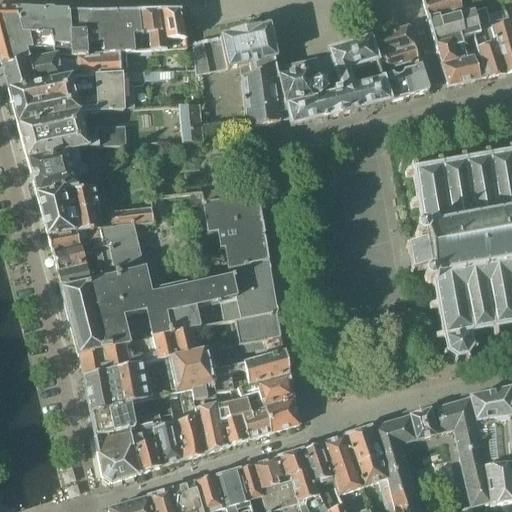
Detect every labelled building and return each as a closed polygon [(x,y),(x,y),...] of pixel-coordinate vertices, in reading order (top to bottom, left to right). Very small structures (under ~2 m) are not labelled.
[(457,0),(437,0),(422,4),(428,22),(461,13),(457,0)] [(460,47),(474,43),(480,41),(473,15),(472,10),(461,13),(428,22),(441,68),(464,62),(460,47)] [(21,38),(15,13),(0,12),(0,66),(56,60),(51,39),(21,38)] [(504,75),(487,18),(485,12),(473,15),(480,41),(474,43),(478,59),(484,81),(504,75)] [(45,14),(15,13),(21,38),(51,39),(56,60),(73,58),(70,36),(68,15),(51,14),(45,14)] [(504,13),(487,18),(504,75),(511,73),(511,37),(508,24),(504,13)] [(95,34),(70,36),(73,58),(122,55),(115,14),(92,15),(95,34)] [(137,15),(115,14),(122,55),(124,55),(144,54),(137,15)] [(166,52),(160,14),(137,15),(144,54),(166,52)] [(160,14),(166,52),(166,53),(186,51),(186,49),(181,14),(160,14)] [(92,15),(68,15),(70,36),(95,34),(92,15)] [(390,104),(384,78),(381,79),(369,42),(325,57),(275,69),(267,27),(219,39),(220,42),(225,71),(226,75),(254,70),(255,76),(239,79),(244,132),(278,124),(278,123),(288,121),(290,129),(322,121),(322,122),(327,121),(326,120),(352,113),(353,114),(357,113),(357,112),(378,107),(390,104)] [(381,79),(384,78),(418,67),(407,33),(403,31),(369,42),(381,79)] [(225,71),(220,42),(210,44),(216,73),(225,71)] [(195,78),(209,75),(202,46),(192,48),(194,72),(195,78)] [(124,55),(122,55),(73,58),(56,60),(0,66),(0,68),(7,91),(73,79),(75,79),(99,76),(125,75),(124,55)] [(484,81),(478,59),(464,62),(441,68),(447,89),(484,81)] [(428,94),(418,67),(384,78),(390,104),(406,100),(428,94)] [(75,79),(73,79),(80,114),(97,114),(123,114),(123,110),(133,110),(131,87),(122,88),(122,84),(135,84),(134,75),(125,75),(99,76),(75,79)] [(73,79),(7,91),(16,126),(80,114),(73,79)] [(200,127),(199,107),(178,109),(181,146),(201,144),(200,127)] [(80,114),(16,126),(15,126),(25,162),(26,162),(76,152),(90,150),(86,135),(80,114)] [(240,144),(237,123),(223,125),(226,146),(240,144)] [(97,135),(86,135),(90,150),(97,150),(125,148),(124,128),(97,130),(97,135)] [(511,151),(511,148),(507,149),(508,156),(488,159),(487,153),(483,154),(484,160),(465,163),(464,157),(459,158),(460,164),(442,168),(440,161),(436,162),(437,169),(417,172),(416,165),(410,166),(411,173),(404,174),(405,179),(412,178),(416,204),(409,205),(410,211),(418,210),(421,230),(417,231),(414,234),(415,239),(419,241),(423,241),(424,246),(409,248),(406,246),(404,249),(407,251),(409,261),(411,272),(409,274),(411,276),(413,274),(428,271),(429,276),(426,276),(423,280),(423,284),(428,287),(431,287),(435,306),(428,308),(429,314),(436,312),(440,337),(433,338),(434,344),(441,342),(443,346),(445,354),(442,356),(443,359),(447,357),(450,359),(453,361),(452,365),(455,365),(456,362),(460,361),(464,360),(467,363),(469,362),(466,358),(472,351),(475,353),(476,350),(472,349),(470,337),(490,333),(492,340),(497,339),(496,332),(511,329),(511,151)] [(79,166),(76,152),(26,162),(35,197),(63,190),(63,193),(77,191),(74,178),(87,176),(85,165),(79,166)] [(202,210),(257,199),(255,187),(191,197),(193,209),(202,208),(202,210)] [(95,189),(77,191),(63,193),(63,190),(35,197),(47,238),(96,231),(93,216),(100,214),(98,208),(99,208),(95,189)] [(257,199),(202,210),(206,236),(216,234),(219,251),(223,250),(226,267),(227,273),(227,272),(267,264),(263,242),(264,241),(263,233),(261,223),(260,223),(257,199)] [(132,226),(132,227),(154,225),(152,209),(108,214),(111,229),(132,226)] [(238,322),(275,315),(277,315),(276,312),(275,312),(273,301),(268,272),(269,272),(269,269),(268,269),(267,264),(227,272),(229,278),(185,288),(184,284),(155,291),(156,295),(149,296),(143,270),(132,227),(132,226),(111,229),(96,231),(101,250),(93,252),(94,254),(96,265),(100,281),(86,285),(61,292),(59,292),(69,326),(77,360),(78,359),(104,353),(128,346),(121,320),(142,315),(148,341),(168,338),(191,333),(190,332),(199,330),(194,310),(217,305),(222,325),(233,323),(238,322)] [(91,245),(93,252),(101,250),(96,231),(47,238),(46,238),(51,255),(51,254),(91,245)] [(94,254),(93,252),(91,245),(51,254),(57,275),(96,265),(94,254)] [(96,265),(57,275),(61,292),(86,285),(100,281),(96,265)] [(267,340),(279,337),(275,315),(238,322),(233,323),(237,346),(267,340)] [(128,348),(128,346),(104,353),(78,359),(83,379),(140,366),(141,367),(156,364),(167,361),(167,360),(196,353),(191,333),(168,338),(148,341),(136,345),(139,360),(131,361),(130,357),(126,358),(124,349),(128,348)] [(284,355),(279,337),(267,340),(271,358),(284,355)] [(203,352),(196,353),(167,360),(167,361),(175,396),(179,395),(191,393),(193,404),(206,401),(204,390),(209,389),(210,392),(213,391),(209,372),(210,372),(205,350),(202,351),(203,352)] [(247,390),(288,378),(284,355),(271,358),(210,372),(209,372),(213,391),(214,396),(229,393),(232,393),(229,375),(237,374),(244,377),(247,390)] [(147,403),(141,367),(140,366),(83,379),(90,418),(130,408),(147,403)] [(288,378),(247,390),(238,392),(240,399),(257,395),(259,403),(247,406),(249,415),(263,411),(294,402),(288,378)] [(511,391),(511,392),(469,401),(475,433),(478,451),(481,469),(484,488),(487,506),(489,509),(511,505),(511,391)] [(247,406),(246,401),(233,404),(217,407),(220,423),(240,418),(247,443),(269,437),(263,411),(249,415),(247,406)] [(475,433),(469,401),(468,401),(466,402),(449,407),(454,435),(452,435),(453,438),(475,433)] [(299,429),(294,402),(263,411),(269,437),(299,429)] [(195,414),(194,415),(195,419),(196,419),(204,458),(226,450),(220,423),(217,407),(216,406),(197,410),(197,411),(195,411),(195,414)] [(454,435),(449,407),(433,412),(431,412),(431,413),(429,413),(428,413),(434,439),(436,438),(436,437),(452,433),(452,435),(454,435)] [(132,420),(130,408),(90,418),(94,440),(129,431),(150,426),(147,416),(132,420)] [(158,413),(147,416),(150,426),(152,432),(161,429),(158,413)] [(434,439),(428,413),(424,414),(424,413),(423,413),(419,414),(414,416),(409,418),(415,444),(427,441),(434,439)] [(226,450),(247,443),(240,418),(220,423),(226,450)] [(415,444),(409,418),(405,419),(405,420),(390,425),(397,450),(399,449),(399,448),(414,443),(415,444)] [(196,419),(195,419),(172,425),(173,426),(182,464),(204,458),(196,419)] [(397,450),(390,425),(372,430),(372,429),(370,430),(369,431),(377,459),(400,452),(399,449),(397,450)] [(182,464),(173,426),(161,429),(152,432),(154,442),(161,470),(182,464)] [(129,431),(94,440),(102,481),(110,487),(140,477),(133,447),(129,431)] [(377,459),(369,431),(344,439),(361,492),(378,485),(384,482),(383,477),(377,459)] [(478,451),(475,433),(453,438),(457,455),(478,451)] [(361,492),(344,439),(320,447),(333,485),(332,486),(336,500),(337,500),(341,508),(340,508),(341,511),(367,511),(368,511),(367,511),(347,511),(342,498),(361,492)] [(154,442),(133,447),(140,477),(161,470),(154,442)] [(320,447),(302,453),(324,511),(330,511),(325,499),(327,497),(324,489),(332,486),(333,485),(320,447)] [(478,451),(457,455),(461,473),(481,469),(478,451)] [(406,470),(400,452),(377,459),(383,477),(406,470)] [(324,511),(302,453),(276,461),(282,480),(288,478),(290,484),(298,511),(324,511)] [(251,469),(259,494),(290,484),(288,478),(282,480),(276,461),(251,469)] [(259,494),(251,469),(245,471),(238,473),(247,504),(254,502),(260,500),(258,494),(259,494)] [(481,469),(461,473),(465,492),(484,488),(481,469)] [(383,477),(384,482),(386,487),(387,487),(388,494),(411,488),(406,470),(383,477)] [(238,473),(216,480),(224,511),(249,511),(247,504),(238,473)] [(224,511),(216,480),(193,487),(200,511),(224,511)] [(384,482),(378,485),(385,511),(392,511),(388,494),(387,487),(386,487),(384,482)] [(258,494),(260,500),(263,511),(298,511),(290,484),(259,494),(258,494)] [(200,511),(193,487),(170,494),(175,511),(200,511)] [(394,511),(416,506),(411,488),(388,494),(392,511),(394,511)] [(487,506),(484,488),(465,492),(469,510),(469,511),(487,506)] [(148,501),(150,511),(175,511),(170,494),(148,501)] [(150,511),(148,501),(112,511),(150,511)]
